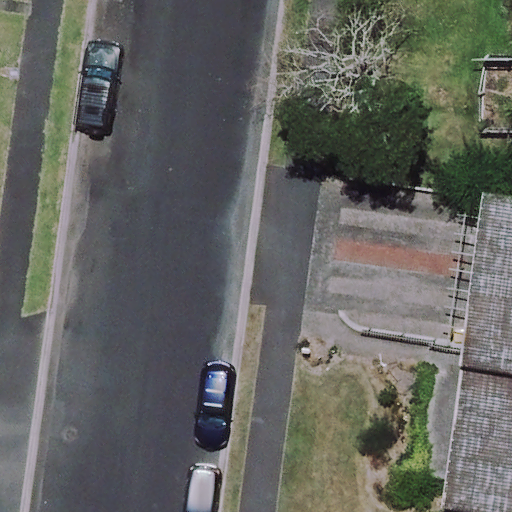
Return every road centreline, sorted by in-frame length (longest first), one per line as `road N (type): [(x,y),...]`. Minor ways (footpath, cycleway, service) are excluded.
road 1 (residential): [(188,0),(116,503)]
road 2 (residential): [(116,503),(0,464)]
